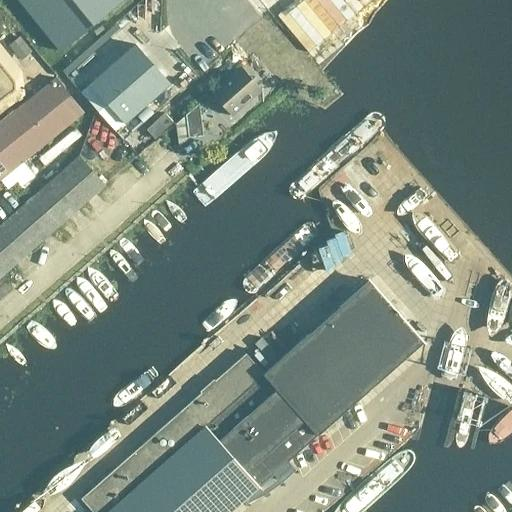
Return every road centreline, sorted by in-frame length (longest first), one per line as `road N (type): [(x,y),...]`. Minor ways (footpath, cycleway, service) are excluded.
road 1 (unknown): [(266,511),(437,348),(436,318),(421,298),(399,278),(362,266),(314,287),(58,511)]
road 2 (unclassified): [(0,316),(170,167)]
